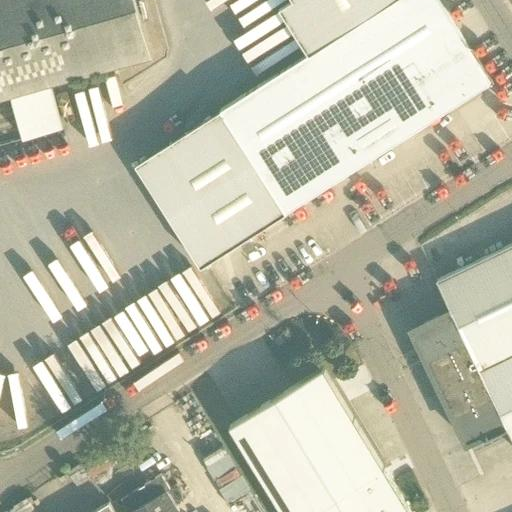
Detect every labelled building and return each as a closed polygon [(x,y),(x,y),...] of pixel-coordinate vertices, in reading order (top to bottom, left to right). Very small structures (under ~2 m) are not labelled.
[(0,0),(0,96),(11,94),(24,137),(64,125),(52,82),(150,55),(134,0),(0,0)] [(291,0),(282,6),(311,52),(223,108),(287,211),(491,81),(439,0),(291,0)] [(287,219),(220,112),(132,169),(201,272),(287,219)] [(511,243),(437,279),(453,312),(414,330),(468,441),(487,432),(489,436),(508,427),(511,434),(511,243)] [(280,336),(275,339),(279,345),(284,342),(280,336)] [(26,368),(53,415),(88,395),(86,393),(90,391),(84,380),(58,395),(47,377),(56,372),(47,356),(26,368)] [(283,511),(412,511),(324,367),(231,424),(283,511)] [(225,445),(206,456),(218,476),(237,465),(225,445)] [(179,511),(166,490),(170,488),(162,473),(122,498),(129,509),(124,511),(116,511),(110,501),(91,511),(179,511)]
